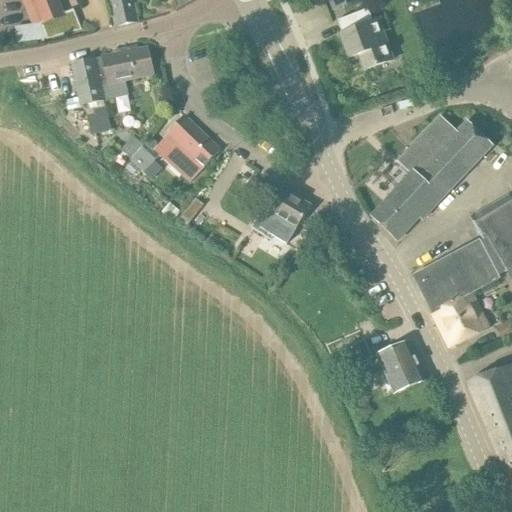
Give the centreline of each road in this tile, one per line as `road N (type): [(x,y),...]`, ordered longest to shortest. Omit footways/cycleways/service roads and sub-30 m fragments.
road 1 (tertiary): [(500,511),(445,381),(328,178)]
road 2 (unclassified): [(328,178),(292,175),(225,138),(189,90),(173,22)]
road 3 (tertiary): [(328,178),(238,0)]
road 4 (unclassified): [(0,60),(173,22)]
